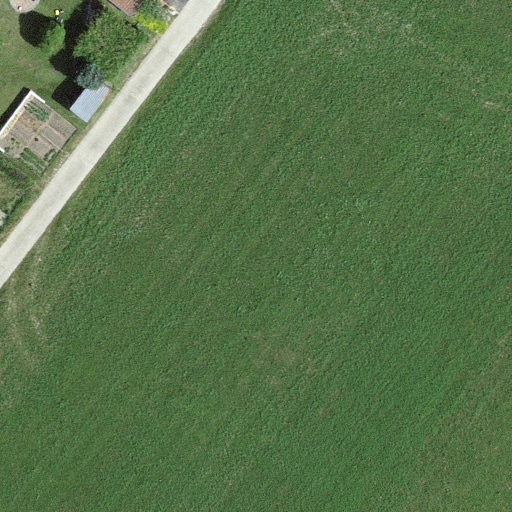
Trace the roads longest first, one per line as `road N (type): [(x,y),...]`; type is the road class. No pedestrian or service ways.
road 1 (residential): [(199,0),(99,133)]
road 2 (track): [(0,263),(99,133)]
